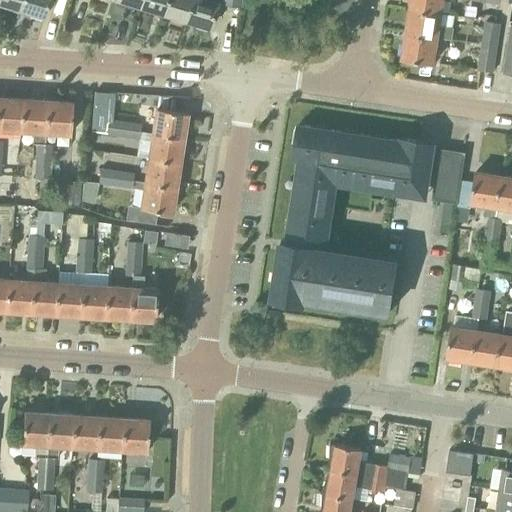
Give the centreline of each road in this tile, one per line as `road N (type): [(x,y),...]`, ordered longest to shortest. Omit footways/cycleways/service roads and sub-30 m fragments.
road 1 (residential): [(205,371),(251,77)]
road 2 (residential): [(251,77),(0,59)]
road 3 (residential): [(205,371),(0,358)]
road 4 (residential): [(511,114),(358,89)]
road 5 (residential): [(199,511),(205,371)]
road 6 (residential): [(443,410),(311,388)]
road 7 (residential): [(289,511),(311,388)]
